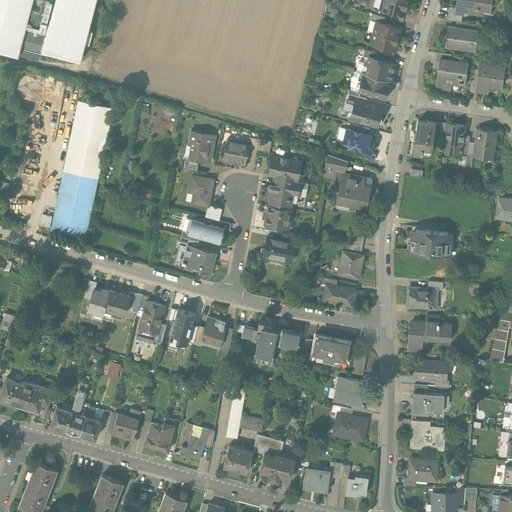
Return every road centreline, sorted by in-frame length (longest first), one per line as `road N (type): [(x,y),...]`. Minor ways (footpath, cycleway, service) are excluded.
road 1 (residential): [(307,511),(26,433)]
road 2 (residential): [(230,297),(0,233)]
road 3 (residential): [(386,327),(384,254),(407,99)]
road 4 (track): [(81,72),(291,138)]
road 5 (residential): [(384,511),(386,327)]
road 6 (residential): [(386,327),(230,297)]
